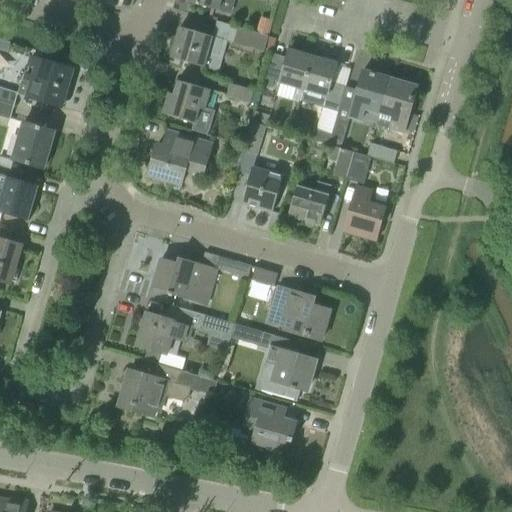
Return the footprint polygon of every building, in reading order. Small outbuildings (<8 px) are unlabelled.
[(187,0),(186,3),(205,8),(217,12),(220,0),(187,0)] [(170,59),(189,64),(213,71),(222,41),(212,37),(179,28),(170,59)] [(237,28),(232,44),(263,53),(264,50),(272,52),(275,39),(268,37),(255,34),(237,28)] [(278,83),(302,90),(313,52),(303,49),(301,54),(288,50),(278,83)] [(313,52),(302,90),(314,93),(311,105),(338,113),(345,87),(330,83),(336,64),(323,60),(324,55),(313,52)] [(25,77),(25,78),(32,81),(28,98),(27,98),(42,102),(61,108),(72,70),(31,58),(25,77)] [(365,108),(379,112),(388,80),(374,76),(375,75),(370,73),(370,74),(362,72),(349,115),(362,119),(365,108)] [(388,80),(379,112),(374,129),(389,133),(390,129),(402,132),(403,131),(408,114),(415,88),(388,80)] [(214,112),(204,109),(210,91),(177,81),(173,95),(168,94),(162,114),(193,124),(191,131),(207,136),(214,112)] [(250,104),(253,90),(229,84),(225,97),(250,104)] [(0,87),(0,102),(14,107),(18,95),(19,93),(17,93),(0,87)] [(0,117),(10,120),(14,107),(0,102),(0,117)] [(266,127),(270,116),(254,111),(251,123),(265,127),(266,127)] [(408,114),(403,131),(412,134),(417,116),(408,114)] [(328,144),(332,146),(340,149),(348,123),(335,120),(331,134),(328,144)] [(13,161),(43,169),(54,132),(23,123),(13,161)] [(257,156),(265,127),(251,123),(243,152),(257,156)] [(312,141),(328,144),(331,134),(315,130),(312,141)] [(202,175),(211,145),(185,138),(167,132),(166,133),(162,147),(156,145),(147,176),(180,185),(185,170),(202,175)] [(370,144),(366,157),(371,158),(393,164),(396,152),(370,144)] [(333,176),(346,180),(354,153),(340,149),(332,146),(328,160),(337,162),(333,176)] [(354,153),(346,180),(363,185),(371,158),(366,157),(354,153)] [(241,203),(272,212),(282,178),(251,169),(241,203)] [(0,213),(9,216),(28,222),(38,186),(6,177),(0,196),(0,213)] [(287,217),(305,222),(305,223),(305,224),(306,224),(306,225),(307,226),(308,227),(309,227),(311,227),(313,226),(314,225),(314,224),(315,224),(315,222),(320,224),(331,187),(317,183),(314,191),(296,186),(287,217)] [(369,203),(372,191),(356,186),(342,233),(375,242),(385,208),(369,203)] [(14,270),(21,246),(8,243),(11,231),(0,227),(0,281),(10,284),(10,281),(15,283),(19,271),(14,270)] [(161,259),(152,288),(167,293),(167,295),(206,306),(216,269),(220,258),(204,253),(200,264),(186,260),(185,266),(161,259)] [(251,280),(274,287),(277,274),(254,268),(251,280)] [(268,306),(272,308),(268,321),(284,325),(282,330),(320,341),(330,311),(313,306),(315,298),(312,297),(278,287),(276,293),(273,292),(268,306)] [(136,346),(155,352),(167,355),(172,340),(188,345),(193,327),(145,313),(136,346)] [(229,340),(230,338),(234,324),(203,315),(198,331),(229,340)] [(234,324),(230,338),(258,346),(263,332),(234,324)] [(277,364),(271,382),(294,390),(295,388),(306,391),(315,361),(271,347),(267,361),(277,364)] [(128,373),(118,407),(153,417),(154,414),(159,395),(174,399),(182,402),(187,399),(190,389),(213,396),(216,384),(217,381),(186,373),(180,371),(175,387),(128,373)] [(227,442),(246,447),(247,441),(283,451),(286,442),(291,443),(296,424),(283,420),(286,410),(249,399),(240,428),(232,426),(227,442)] [(191,437),(186,452),(196,455),(200,439),(191,437)] [(0,500),(0,511),(24,511),(26,503),(11,500),(11,502),(0,500)]
